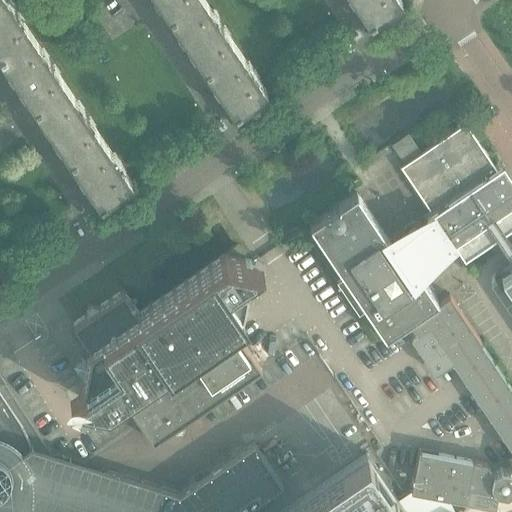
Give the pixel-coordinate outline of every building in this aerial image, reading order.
[(0,0),(0,52),(30,32),(7,0),(0,0)] [(156,0),(166,14),(185,0),(156,0)] [(185,0),(166,14),(200,64),(233,42),(204,0),(185,0)] [(400,0),(353,0),(369,23),(402,1),(400,0)] [(30,32),(0,52),(0,58),(31,105),(64,83),(30,32)] [(233,42),(200,64),(234,114),(267,92),(264,88),(233,42)] [(31,105),(66,155),(98,133),(64,83),(31,105)] [(326,213),(309,225),(343,274),(336,279),(358,311),(365,307),(384,336),(385,337),(400,327),(409,321),(438,301),(417,270),(428,263),(430,266),(439,260),(437,257),(454,245),(465,262),(498,239),(511,259),(511,245),(505,234),(511,229),(511,178),(507,171),(503,165),(497,169),(494,165),(465,122),(400,166),(432,214),(415,225),(413,222),(404,228),(406,231),(390,242),(357,193),(352,196),(338,205),(339,206),(338,208),(337,208),(336,208),(335,208),(334,208),(331,211),(330,211),(330,212),(329,213),(329,214),(327,214),(326,213)] [(98,133),(66,155),(100,206),(132,184),(98,133)] [(82,387),(69,396),(80,398),(107,403),(120,394),(139,420),(153,441),(172,428),(182,430),(184,420),(261,367),(238,333),(213,350),(204,337),(241,311),(242,309),(249,271),(251,270),(262,263),(252,261),(251,260),(225,255),(224,255),(139,313),(127,296),(123,289),(122,290),(98,306),(88,304),(85,315),(73,324),(90,348),(82,387)] [(511,270),(501,278),(511,293),(511,270)] [(438,301),(409,321),(410,322),(416,332),(410,336),(435,372),(452,360),(511,448),(511,456),(509,470),(501,468),(493,473),(485,462),(419,449),(417,455),(411,488),(411,490),(478,503),(495,506),(497,493),(506,494),(511,490),(511,388),(480,341),(481,341),(449,294),(438,301)] [(0,511),(407,511),(367,452),(278,511),(241,511),(282,483),(253,441),(179,492),(31,445),(5,463),(0,454),(0,511)]
